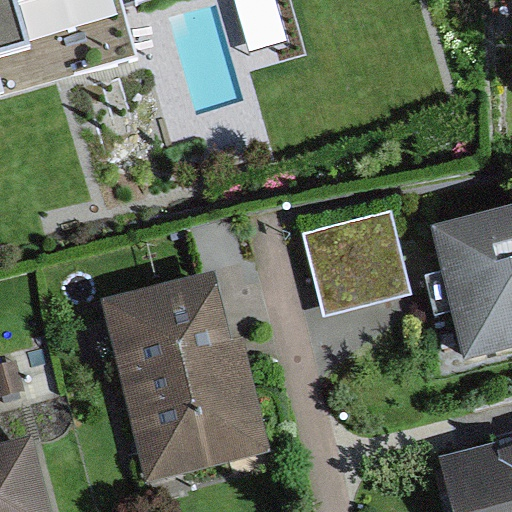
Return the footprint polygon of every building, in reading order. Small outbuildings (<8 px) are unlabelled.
[(0,0),(0,103),(137,65),(119,0),(0,0)] [(406,226),(320,247),(339,324),(425,304),(406,226)] [(511,236),(448,250),(474,377),(511,369),(511,236)] [(244,287),(125,315),(166,486),(285,458),(244,287)] [(0,430),(0,511),(60,511),(48,457),(8,466),(0,430)] [(511,511),(511,468),(456,480),(463,511),(511,511)]
